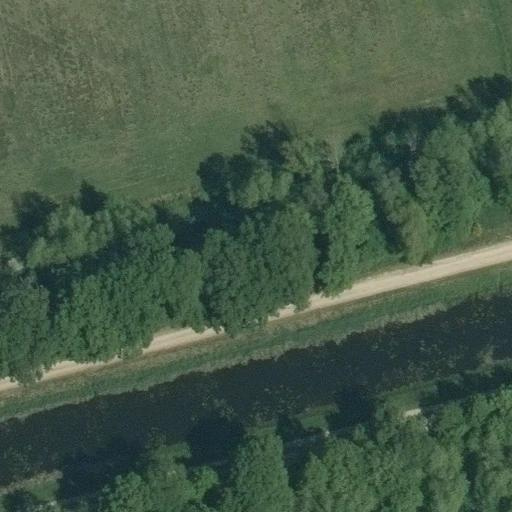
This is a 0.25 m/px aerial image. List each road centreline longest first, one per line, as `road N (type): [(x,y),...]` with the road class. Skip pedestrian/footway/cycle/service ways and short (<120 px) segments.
road 1 (track): [(511,248),(0,381)]
road 2 (track): [(89,511),(511,404)]
